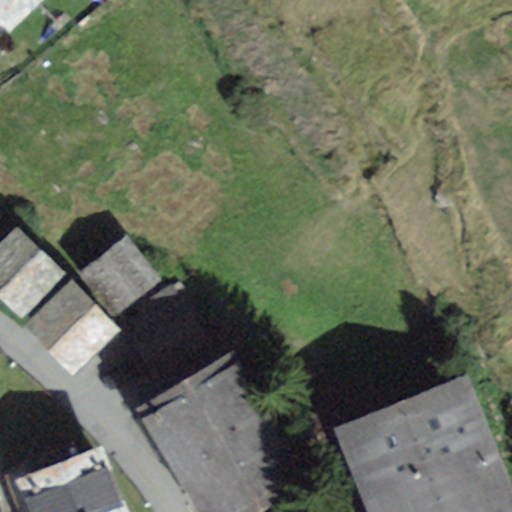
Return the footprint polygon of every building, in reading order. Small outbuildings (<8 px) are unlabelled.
[(0,0),(0,22),(23,0),(0,0)] [(0,220),(12,208),(0,195),(0,220)] [(0,307),(23,330),(68,288),(15,236),(0,251),(0,307)] [(23,330),(20,334),(71,385),(118,340),(68,288),(23,330)] [(272,511),(304,493),(227,365),(134,421),(188,511),(272,511)] [(359,511),(511,511),(511,500),(466,386),(331,440),(359,511)] [(9,488),(18,511),(119,511),(98,455),(9,488)]
